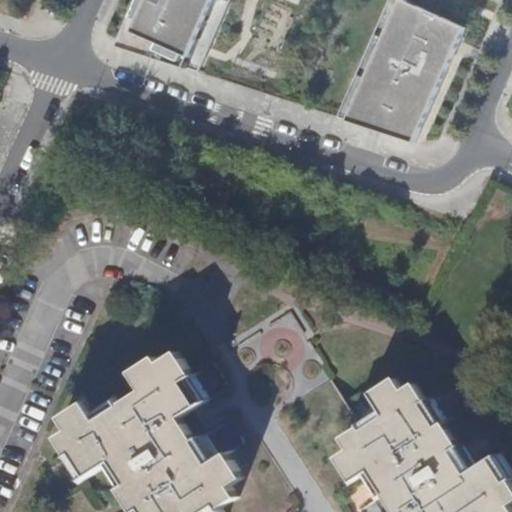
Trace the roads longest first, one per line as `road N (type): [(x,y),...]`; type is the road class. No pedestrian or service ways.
road 1 (residential): [(476,146),(459,172),(405,179),(0,44)]
road 2 (unknown): [(371,0),(297,141)]
